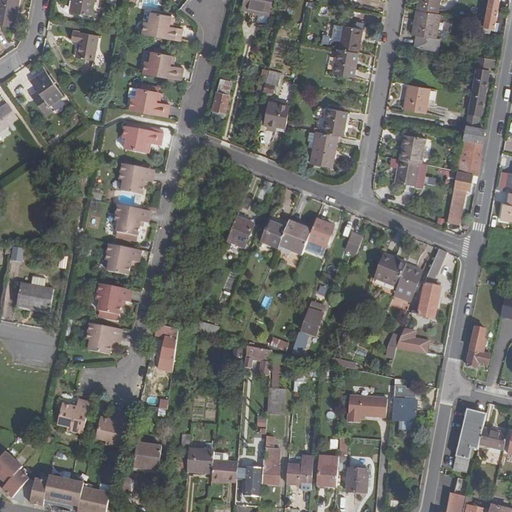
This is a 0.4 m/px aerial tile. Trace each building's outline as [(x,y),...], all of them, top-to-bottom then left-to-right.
[(17,0),(0,0),(0,25),(13,27),(17,0)] [(90,15),(93,0),(72,0),(70,11),(90,15)] [(243,0),(242,5),(268,12),(270,0),(243,0)] [(418,10),(436,13),(438,0),(417,0),(416,9),(418,10)] [(494,29),(499,0),(487,0),(483,22),(481,32),(489,34),(490,28),(494,29)] [(268,12),(242,5),(241,9),(258,13),(257,21),(266,23),(267,15),(268,12)] [(436,13),(418,10),(415,25),(413,25),(411,34),(415,35),(413,48),(436,52),(438,39),(434,39),(439,14),(436,13)] [(168,27),(170,16),(150,12),(148,23),(146,34),(180,41),(183,29),(172,27),(168,27)] [(339,41),(342,26),(333,24),(331,39),(339,41)] [(338,49),(356,53),(361,29),(342,26),(339,41),(338,49)] [(96,35),(72,31),(71,40),(78,41),(75,56),(92,59),(96,35)] [(352,76),(356,53),(338,49),(334,73),(352,76)] [(170,66),(172,55),(167,54),(154,52),(152,52),(150,62),(147,74),(180,81),(183,68),(173,67),(170,66)] [(477,63),(488,66),(494,67),(495,60),(478,57),(477,63)] [(466,124),(476,126),(478,114),(480,114),(488,71),(487,71),(476,69),(466,124)] [(40,95),(33,100),(45,116),(51,112),(47,106),(62,95),(44,70),(30,80),(37,91),(40,95)] [(267,70),(263,90),(273,93),(273,89),(275,90),(279,73),(267,70)] [(216,91),(229,94),(231,83),(219,79),(216,91)] [(425,113),(429,88),(408,84),(403,109),(425,113)] [(131,87),(129,96),(132,97),(137,98),(135,110),(168,117),(170,104),(161,102),(157,102),(159,91),(157,91),(141,88),(139,88),(139,89),(131,87)] [(287,117),(292,91),(279,88),(278,95),(284,96),(281,110),(277,109),(276,115),(266,113),(263,123),(270,124),(275,125),(283,127),(285,117),(287,117)] [(31,96),(33,100),(40,95),(37,91),(31,96)] [(224,113),(229,94),(216,91),(212,110),(224,113)] [(0,130),(17,118),(7,103),(0,108),(0,130)] [(322,133),(336,135),(342,136),(346,111),(326,108),(322,133)] [(223,118),(224,113),(212,110),(211,114),(223,118)] [(477,175),(481,158),(479,157),(483,127),(476,126),(466,124),(465,124),(463,132),(456,170),(473,174),(477,175)] [(128,134),(160,140),(160,138),(129,131),(128,134)] [(330,167),(336,135),(322,133),(315,131),(315,133),(312,148),(310,163),(330,167)] [(312,148),(315,133),(308,132),(306,141),(308,141),(307,147),(312,148)] [(160,140),(128,134),(125,146),(123,156),(143,160),(145,150),(148,151),(157,153),(160,140)] [(399,159),(418,163),(420,163),(425,138),(404,135),(399,159)] [(414,185),(418,163),(399,159),(395,182),(414,185)] [(145,181),(149,182),(151,182),(154,170),(123,164),(121,173),(125,174),(123,181),(122,191),(142,195),(144,185),(145,181)] [(473,174),(456,170),(447,221),(459,223),(466,189),(470,190),(471,181),(473,174)] [(191,192),(201,195),(204,183),(194,181),(191,192)] [(511,192),(509,192),(506,205),(503,204),(500,220),(511,222),(511,192)] [(139,222),(143,222),(147,223),(149,211),(145,210),(117,205),(115,214),(119,215),(118,221),(116,232),(137,236),(139,226),(139,222)] [(278,245),(285,227),(278,223),(280,219),(270,215),(259,241),(277,248),(278,245)] [(236,216),(226,241),(244,249),(254,224),(247,222),(248,220),(236,216)] [(316,243),(324,247),(333,226),(315,219),(311,230),(307,240),(316,243)] [(307,240),(311,230),(288,221),(285,227),(278,245),(301,255),(307,240)] [(136,241),(137,236),(116,232),(115,237),(136,241)] [(355,254),(362,237),(351,233),(344,250),(355,254)] [(132,260),(135,261),(139,262),(142,250),(109,243),(107,252),(111,252),(110,260),(108,270),(129,274),(131,264),(132,260)] [(15,247),(13,261),(24,262),(25,249),(15,247)] [(437,276),(447,254),(439,250),(428,274),(437,276)] [(396,286),(406,262),(383,253),(373,277),(396,286)] [(406,262),(396,286),(389,304),(402,310),(405,303),(409,305),(422,272),(415,269),(418,261),(408,256),(406,262)] [(437,276),(428,274),(424,284),(433,286),(437,276)] [(30,286),(43,288),(45,279),(32,277),(30,286)] [(124,299),(128,300),(130,300),(133,289),(100,283),(99,291),(103,292),(102,300),(100,310),(101,310),(105,311),(104,316),(117,319),(118,313),(120,314),(121,314),(123,304),(124,299)] [(34,306),(34,308),(49,311),(52,290),(43,288),(30,286),(20,284),(16,305),(28,307),(29,305),(34,306)] [(433,286),(424,284),(417,315),(434,319),(441,288),(438,287),(433,286)] [(417,315),(422,292),(419,291),(410,313),(417,315)] [(511,320),(511,297),(506,296),(501,317),(511,320)] [(310,302),(302,330),(315,334),(324,306),(310,302)] [(215,336),(219,327),(197,321),(193,331),(215,336)] [(113,339),(117,340),(121,340),(123,329),(90,323),(89,331),(92,332),(91,339),(89,350),(110,353),(112,344),(113,339)] [(154,335),(176,340),(177,329),(157,324),(154,335)] [(476,327),(470,350),(467,365),(477,367),(478,363),(489,365),(492,354),(486,353),(488,341),(484,340),(487,330),(476,327)] [(396,347),(427,353),(429,340),(414,337),(415,330),(404,328),(400,337),(396,347)] [(298,333),(293,350),(298,351),(303,335),(298,333)] [(396,347),(400,337),(394,335),(389,346),(396,347)] [(288,344),(273,337),(270,345),(285,351),(288,344)] [(270,371),(271,350),(264,348),(246,344),(245,367),(250,368),(251,358),(260,360),(259,373),(268,375),(269,371),(270,371)] [(291,390),(290,384),(292,356),(273,355),(270,387),(269,387),(267,414),(282,415),(284,389),(291,390)] [(303,375),(296,374),(294,391),(302,391),(303,375)] [(391,425),(399,426),(398,433),(414,435),(414,427),(415,427),(417,401),(415,401),(416,390),(406,389),(406,387),(402,386),(402,388),(394,388),(391,425)] [(360,422),(360,418),(360,415),(365,415),(385,418),(387,399),(350,395),(348,421),(360,422)] [(74,428),(73,433),(83,434),(90,402),(78,399),(78,403),(77,407),(72,406),(62,404),(57,424),(68,427),(74,428)] [(162,399),(161,410),(170,410),(170,400),(162,399)] [(472,448),(478,449),(480,444),(484,428),(487,414),(469,410),(454,469),(466,472),(472,448)] [(113,441),(112,445),(121,447),(128,414),(116,412),(116,415),(115,419),(110,418),(101,416),(96,437),(106,439),(113,441)] [(268,427),(268,419),(259,419),(259,427),(268,427)] [(508,434),(484,428),(480,444),(504,450),(508,434)] [(266,436),(263,483),(278,484),(280,448),(273,448),(274,436),(266,436)] [(339,456),(338,469),(345,469),(347,442),(340,441),(339,456)] [(132,468),(158,470),(161,444),(135,442),(132,468)] [(213,452),(213,450),(188,448),(186,471),(211,473),(212,459),(213,452)] [(225,453),(213,452),(212,459),(227,461),(228,455),(225,453)] [(36,482),(30,481),(19,471),(22,467),(5,453),(1,456),(0,455),(0,475),(8,482),(4,487),(16,498),(31,502),(36,482)] [(320,455),(319,464),(317,485),(336,486),(338,469),(339,456),(329,456),(320,455)] [(311,490),(314,457),(303,457),(302,465),(288,464),(287,483),(302,485),(302,490),(311,490)] [(237,482),(238,462),(227,461),(212,459),(211,473),(210,481),(222,482),(222,481),(237,482)] [(261,496),(263,469),(246,467),(244,494),(261,496)] [(361,492),(363,469),(348,468),(346,492),(361,492)] [(105,511),(110,493),(84,487),(85,482),(50,474),(49,479),(37,476),(36,482),(31,502),(44,505),(46,498),(80,506),(78,511),(105,511)] [(118,496),(128,496),(131,478),(122,476),(118,496)] [(458,492),(467,493),(469,480),(459,479),(458,492)] [(511,496),(494,492),(491,509),(490,511),(511,511),(511,510),(511,496)] [(463,511),(466,503),(467,497),(451,493),(447,511),(463,511)]
